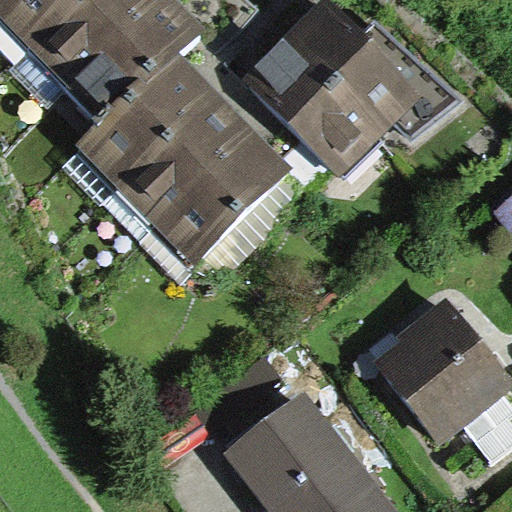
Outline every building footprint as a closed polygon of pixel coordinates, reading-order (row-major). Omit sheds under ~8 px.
[(172,45),(191,27),(164,0),(0,0),(0,35),(90,126),(172,45)] [(325,0),(316,0),(234,86),(331,180),(419,90),(325,0)] [(66,150),(180,264),(286,159),(172,45),(90,126),(66,150)] [(511,237),(511,214),(501,225),(511,237)] [(378,381),(435,448),(511,382),(454,316),(378,381)] [(474,432),(497,462),(511,450),(511,410),(509,406),(474,432)] [(383,511),(304,411),(236,464),(274,511),(383,511)]
